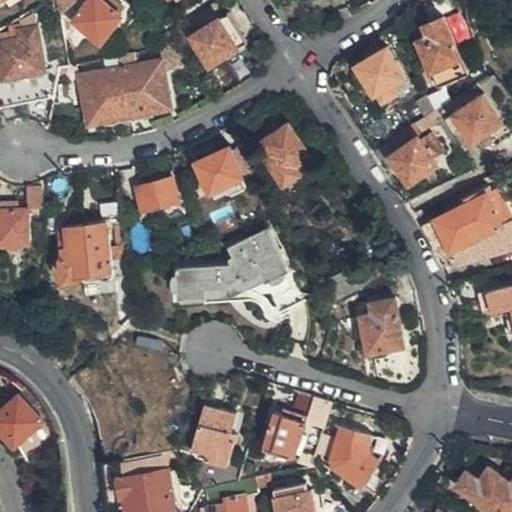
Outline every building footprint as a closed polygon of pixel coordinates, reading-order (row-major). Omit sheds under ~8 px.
[(79,0),(62,23),(65,37),(75,24),(104,44),(123,17),(99,0),(79,0)] [(34,11),(21,18),(24,24),(31,26),(39,21),(34,11)] [(249,42),(231,14),(194,36),(211,64),(249,42)] [(470,74),(447,15),(427,23),(429,34),(421,38),(442,85),(470,74)] [(0,53),(4,79),(0,80),(0,106),(9,124),(28,121),(49,129),(62,69),(47,72),(37,29),(21,32),(22,39),(11,41),(0,43),(0,53)] [(10,34),(11,41),(22,39),(21,32),(10,34)] [(181,52),(175,41),(157,50),(159,57),(166,60),(181,52)] [(411,83),(388,45),(358,63),(375,92),(378,91),(384,101),(400,92),(399,90),(411,83)] [(122,70),(120,59),(106,61),(109,73),(122,70)] [(161,63),(122,70),(131,117),(132,123),(147,120),(147,114),(171,109),(161,63)] [(131,117),(122,70),(109,73),(81,78),(90,125),(131,117)] [(486,92),(446,119),(456,135),(466,129),(479,147),(494,139),(508,128),(486,92)] [(426,117),(436,111),(428,94),(419,98),(426,117)] [(436,111),(426,117),(433,127),(446,119),(440,109),(436,111)] [(316,162),(289,121),(263,138),(272,153),(267,155),(284,182),(316,162)] [(412,125),(389,139),(396,150),(419,134),(412,125)] [(422,138),(419,134),(396,150),(392,153),(412,180),(437,161),(434,156),(446,149),(433,130),(422,138)] [(198,158),(210,189),(243,177),(231,145),(198,158)] [(179,199),(173,174),(140,183),(144,208),(179,199)] [(243,177),(210,189),(214,197),(247,186),(243,177)] [(43,203),(41,183),(29,184),(31,205),(43,203)] [(458,206),(423,223),(439,255),(452,251),(458,263),(511,248),(511,215),(504,201),(497,187),(492,189),(490,185),(455,203),(458,206)] [(3,206),(20,206),(19,198),(3,198),(3,206)] [(98,216),(123,212),(121,198),(96,203),(98,216)] [(0,206),(0,239),(9,240),(9,246),(19,246),(20,239),(33,239),(31,205),(20,206),(3,206),(0,206)] [(127,243),(124,224),(114,225),(117,244),(127,243)] [(182,297),(206,295),(206,286),(221,284),(241,274),(242,277),(261,268),(263,273),(287,261),(269,225),(231,243),(235,255),(228,259),(178,267),(182,297)] [(117,244),(111,246),(113,258),(129,255),(127,243),(117,244)] [(334,280),(361,267),(358,261),(332,274),(334,280)] [(368,281),(361,267),(334,280),(340,295),(368,281)] [(206,286),(206,295),(208,299),(247,293),(263,273),(261,268),(242,277),(241,274),(221,284),(206,286)] [(511,284),(479,292),(484,312),(511,306),(511,284)] [(406,344),(397,297),(373,301),(374,312),(363,313),(371,351),(406,344)] [(73,337),(49,358),(64,373),(86,352),(73,337)] [(93,425),(97,440),(127,436),(120,412),(107,382),(90,358),(69,378),(74,385),(88,410),(93,425)] [(33,391),(24,398),(42,420),(49,414),(33,391)] [(42,420),(24,398),(20,395),(0,412),(0,424),(15,442),(42,420)] [(232,437),(239,412),(207,403),(195,445),(209,450),(208,457),(231,463),(237,439),(232,437)] [(296,452),(309,415),(286,407),(285,413),(276,410),(266,443),(296,452)] [(338,434),(331,455),(334,468),(362,486),(381,459),(371,453),(369,449),(369,445),(373,434),(341,424),(338,434)] [(323,429),(316,451),(331,455),(338,434),(323,429)] [(511,511),(511,478),(505,474),(491,466),(482,478),(468,470),(458,484),(497,511),(511,511)] [(173,511),(176,509),(172,472),(168,470),(121,474),(123,494),(128,494),(129,511),(141,511),(156,511),(155,511),(173,511)] [(271,472),(256,475),(257,484),(273,481),(271,472)] [(310,489),(307,474),(281,479),(284,493),(277,495),(279,511),(327,511),(325,502),(317,503),(315,488),(310,489)] [(248,511),(245,494),(227,498),(227,504),(211,506),(211,511),(248,511)]
